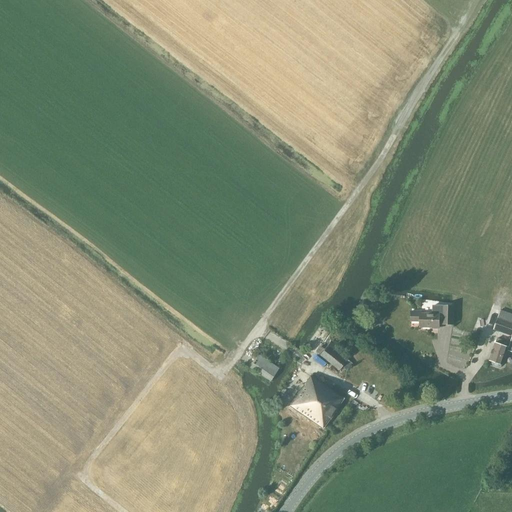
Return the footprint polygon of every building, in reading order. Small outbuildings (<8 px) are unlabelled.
[(439,324),(452,325),(452,306),(444,306),(443,309),(432,309),(432,312),(420,312),(420,310),(411,310),(411,321),(419,321),(419,328),(439,328),(439,324)] [(495,343),(489,360),(493,362),(492,363),(493,365),(499,367),(501,366),(501,365),(503,366),(508,351),(511,352),(511,314),(500,310),(493,330),(511,336),(511,337),(508,347),(503,345),(505,341),(497,338),(496,343),(495,343)] [(329,343),(320,356),(339,371),(342,368),(346,371),(352,364),(347,361),(349,358),(329,343)] [(256,359),(250,368),(269,382),(278,369),(259,355),(256,359)] [(304,384),(289,407),(322,430),(343,399),(310,377),(304,385),(304,384)] [(499,472),(495,479),(499,481),(503,474),(499,472)]
